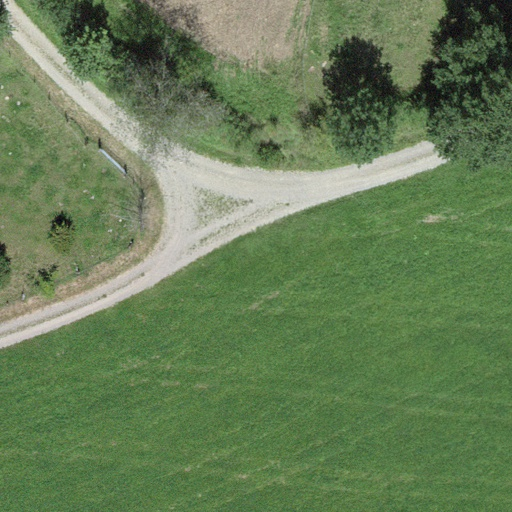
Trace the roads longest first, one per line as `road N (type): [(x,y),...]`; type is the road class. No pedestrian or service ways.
road 1 (track): [(511,112),(433,149),(316,179),(231,177),(137,137)]
road 2 (track): [(316,179),(132,272),(0,326)]
road 3 (track): [(0,11),(137,137)]
road 4 (track): [(137,137),(173,181),(163,235),(132,272)]
